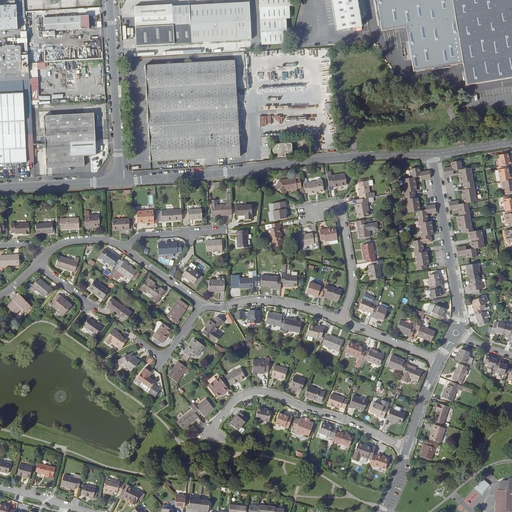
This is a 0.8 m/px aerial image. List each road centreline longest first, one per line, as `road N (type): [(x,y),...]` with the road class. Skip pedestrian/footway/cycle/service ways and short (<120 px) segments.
road 1 (unclassified): [(119,181),(432,154)]
road 2 (residential): [(210,438),(237,398),(259,391),(406,448)]
road 3 (unclassified): [(119,181),(109,0)]
road 4 (residential): [(456,327),(432,154)]
road 5 (residential): [(307,216),(331,204),(343,214),(352,285),(341,320)]
